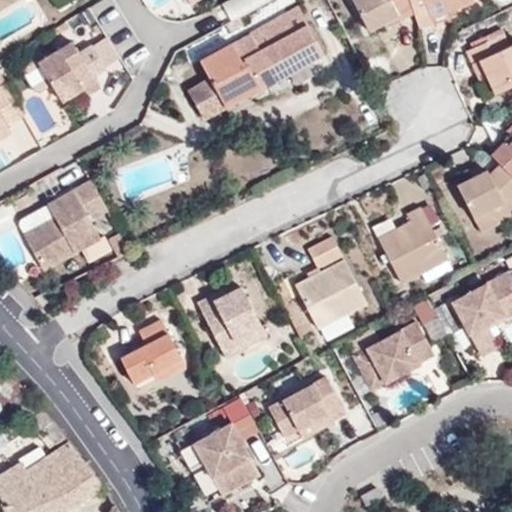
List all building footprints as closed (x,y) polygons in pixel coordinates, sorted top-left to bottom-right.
[(402,18),(415,11),(411,0),(354,0),(370,29),(385,21),(399,14),(402,18)] [(411,0),(415,11),(419,26),(434,22),(432,14),(455,7),(474,2),(473,0),(411,0)] [(189,88),(203,117),(324,53),(301,5),(200,59),(210,77),(189,88)] [(457,14),(455,7),(432,14),(434,22),(457,14)] [(388,26),(402,18),(399,14),(385,21),(388,26)] [(496,92),(511,83),(511,41),(509,43),(504,32),(467,49),(473,62),(480,59),(496,92)] [(84,87),(88,95),(101,87),(74,41),(40,61),(64,99),(75,93),(84,87)] [(38,93),(52,87),(39,61),(26,67),(38,93)] [(26,115),(8,83),(0,87),(0,137),(11,131),(8,125),(26,115)] [(79,100),(88,95),(84,87),(75,93),(79,100)] [(511,131),(511,132),(503,140),(501,138),(489,149),(501,163),(511,173),(511,131)] [(470,168),(475,175),(486,170),(482,162),(470,168)] [(503,206),(511,197),(511,173),(501,163),(491,172),(489,168),(486,170),(475,175),(458,183),(477,220),(503,206)] [(91,218),(109,208),(92,178),(49,202),(57,216),(26,233),(45,267),(101,236),(91,218)] [(511,197),(503,206),(477,220),(483,231),(511,215),(511,214),(511,197)] [(402,282),(448,257),(422,206),(408,212),(411,219),(378,236),(402,282)] [(308,247),(317,265),(343,252),(333,235),(308,247)] [(345,258),(320,271),(309,276),(297,283),(319,326),(367,301),(345,258)] [(309,276),(320,271),(317,265),(307,271),(309,276)] [(511,312),(511,280),(507,271),(452,301),(480,352),(497,345),(487,326),(511,312)] [(236,338),(262,324),(243,284),(225,293),(214,298),(211,293),(198,301),(225,356),(241,348),(236,338)] [(214,298),(225,293),(222,288),(211,293),(214,298)] [(417,305),(425,323),(439,317),(431,299),(417,305)] [(154,372),(182,357),(163,317),(140,329),(147,343),(122,356),(132,377),(151,367),(154,372)] [(417,320),(352,355),(370,390),(421,363),(420,361),(435,353),(417,320)] [(267,335),(262,324),(236,338),(241,348),(267,335)] [(184,363),(182,357),(154,372),(157,377),(184,363)] [(4,406),(11,401),(26,388),(0,358),(0,406),(3,404),(4,406)] [(134,381),(154,372),(151,367),(132,377),(134,381)] [(343,408),(324,371),(267,401),(281,429),(295,421),(299,427),(327,412),(329,416),(343,408)] [(35,415),(43,407),(26,388),(11,401),(27,421),(35,415)] [(222,492),(260,472),(233,421),(195,441),(222,492)] [(56,511),(73,504),(102,484),(71,441),(46,457),(25,470),(20,461),(0,474),(0,491),(5,500),(2,503),(6,511),(56,511)] [(41,448),(20,461),(25,470),(46,457),(41,448)] [(384,495),(375,479),(359,488),(367,503),(384,495)]
